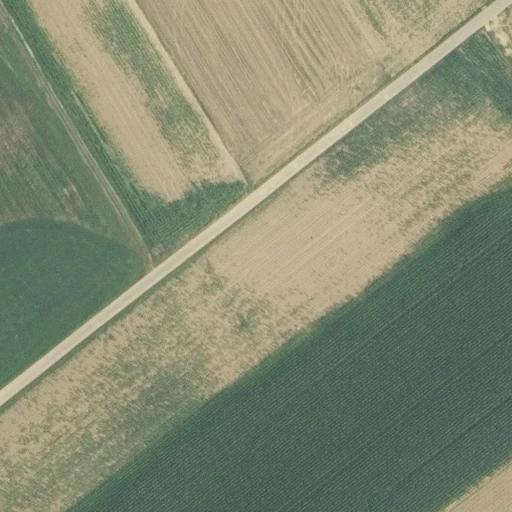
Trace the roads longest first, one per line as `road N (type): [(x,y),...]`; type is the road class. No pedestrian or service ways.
road 1 (track): [(0,407),(511,17)]
road 2 (track): [(174,279),(2,0)]
